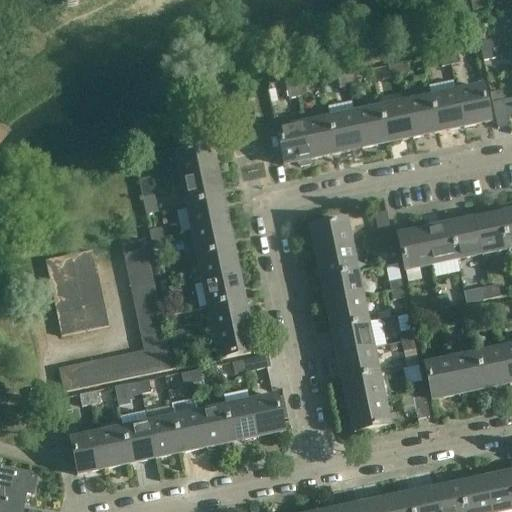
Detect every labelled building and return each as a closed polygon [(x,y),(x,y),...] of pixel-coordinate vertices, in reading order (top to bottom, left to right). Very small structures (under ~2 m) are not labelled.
[(483,7),(481,0),(468,0),(471,10),(483,7)] [(490,38),(479,41),(481,51),(492,48),(490,38)] [(494,58),(492,48),(481,51),(483,61),(494,58)] [(447,54),(450,66),(460,64),(458,52),(447,54)] [(447,54),(439,56),(441,68),(450,66),(447,54)] [(396,65),(399,76),(409,74),(407,62),(396,65)] [(396,65),(388,66),(390,78),(399,76),(396,65)] [(346,75),(348,87),(358,85),(355,73),(346,75)] [(346,75),(336,77),(339,89),(348,87),(346,75)] [(295,86),(297,98),(307,96),(304,84),(295,86)] [(288,100),(297,98),(295,86),(285,88),(288,100)] [(482,87),(455,92),(463,128),(490,122),(482,87)] [(489,91),(491,101),(503,99),(501,89),(489,91)] [(430,98),(437,134),(463,128),(455,92),(430,98)] [(430,98),(404,103),(412,139),(437,134),(430,98)] [(503,99),(491,101),(497,128),(509,126),(503,99)] [(379,109),(387,144),(412,139),(404,103),(379,109)] [(379,109),(354,114),(361,150),(387,144),(379,109)] [(328,120),(336,155),(361,150),(354,114),(328,120)] [(328,120),(303,125),(310,161),(336,155),(328,120)] [(303,125),(276,131),(276,132),(265,134),(270,158),(281,156),(283,166),(297,163),(297,167),(300,168),(309,167),(311,164),(310,161),(303,125)] [(175,156),(180,182),(216,175),(210,148),(175,156)] [(180,182),(186,208),(222,200),(216,175),(180,182)] [(138,182),(140,191),(151,188),(149,179),(138,182)] [(153,199),(151,188),(140,191),(145,216),(156,214),(153,199)] [(186,208),(191,233),(227,225),(222,200),(186,208)] [(374,215),(380,241),(391,239),(385,212),(374,215)] [(511,213),(500,216),(507,251),(511,250),(511,213)] [(500,216),(474,221),(482,257),(507,251),(500,216)] [(310,229),(315,255),(351,247),(345,221),(310,229)] [(449,227),(456,262),(482,257),(474,221),(449,227)] [(191,233),(197,258),(233,251),(227,225),(191,233)] [(449,227),(423,232),(431,268),(456,262),(449,227)] [(149,231),(151,241),(163,239),(161,229),(149,231)] [(423,232),(397,238),(405,273),(431,268),(423,232)] [(151,241),(153,251),(165,248),(163,239),(151,241)] [(391,239),(380,241),(382,251),(393,248),(391,239)] [(122,246),(124,257),(146,252),(144,241),(122,246)] [(315,255),(321,280),(356,273),(351,247),(315,255)] [(197,258),(202,284),(238,277),(233,251),(197,258)] [(94,252),(70,257),(72,268),(96,263),(94,252)] [(124,257),(126,267),(149,262),(146,252),(124,257)] [(48,273),(72,268),(70,257),(46,262),(48,273)] [(126,267),(128,278),(151,273),(149,262),(126,267)] [(96,263),(72,268),(74,279),(98,274),(96,263)] [(48,273),(50,284),(74,279),(72,268),(48,273)] [(128,278),(131,288),(153,284),(151,273),(128,278)] [(321,280),(326,306),(362,298),(356,273),(321,280)] [(98,274),(74,279),(77,290),(100,285),(98,274)] [(202,284),(208,310),(244,302),(238,277),(202,284)] [(50,284),(53,295),(77,290),(74,279),(50,284)] [(402,290),(400,280),(389,282),(391,292),(402,290)] [(160,283),(162,292),(174,290),(172,281),(160,283)] [(131,288),(133,299),(155,294),(153,284),(131,288)] [(100,285),(77,290),(79,301),(103,296),(100,285)] [(498,288),(489,290),(491,302),(500,300),(498,288)] [(53,295),(55,306),(79,301),(77,290),(53,295)] [(162,292),(164,302),(176,300),(174,290),(162,292)] [(402,290),(391,292),(393,302),(404,299),(402,290)] [(480,292),(482,304),(491,302),(489,290),(480,292)] [(133,299),(135,310),(158,305),(155,294),(133,299)] [(103,296),(79,301),(81,312),(105,307),(103,296)] [(326,306),(332,331),(367,324),(362,298),(326,306)] [(447,298),(438,300),(440,312),(449,310),(447,298)] [(429,302),(431,314),(440,312),(438,300),(429,302)] [(55,306),(57,317),(81,312),(79,301),(55,306)] [(208,310),(213,335),(249,327),(244,302),(208,310)] [(412,306),(414,315),(425,312),(423,304),(412,306)] [(504,316),(502,304),(493,306),(495,318),(504,316)] [(135,310),(138,320),(160,316),(158,305),(135,310)] [(486,320),(495,318),(493,306),(483,308),(486,320)] [(105,307),(81,312),(83,323),(107,318),(105,307)] [(57,317),(59,328),(83,323),(81,312),(57,317)] [(453,326),(451,315),(442,316),(444,328),(453,326)] [(138,320),(140,331),(162,326),(160,316),(138,320)] [(435,330),(444,328),(442,316),(433,319),(435,330)] [(107,318),(83,323),(86,334),(110,329),(107,318)] [(83,323),(59,328),(62,339),(86,334),(83,323)] [(332,331),(337,357),(372,349),(367,324),(332,331)] [(140,331),(142,342),(165,337),(162,326),(140,331)] [(249,327),(213,335),(219,362),(255,354),(249,327)] [(400,333),(402,343),(414,341),(411,330),(400,333)] [(171,334),(173,343),(184,341),(183,331),(171,334)] [(150,376),(172,372),(165,337),(142,342),(144,352),(150,376)] [(173,343),(175,353),(187,351),(184,341),(173,343)] [(404,352),(416,350),(414,341),(402,343),(404,352)] [(511,348),(502,351),(510,386),(511,385),(511,348)] [(337,357),(342,382),(378,375),(372,349),(337,357)] [(477,356),(485,391),(510,386),(502,351),(477,356)] [(139,379),(150,376),(144,352),(134,354),(139,379)] [(128,381),(139,379),(134,354),(123,357),(128,381)] [(477,356),(452,361),(459,397),(485,391),(477,356)] [(118,383),(128,381),(123,357),(113,359),(118,383)] [(270,369),(268,357),(242,363),(244,374),(270,369)] [(107,385),(118,383),(113,359),(102,361),(107,385)] [(96,388),(107,385),(102,361),(91,364),(96,388)] [(452,361),(425,367),(432,403),(459,397),(452,361)] [(233,364),(235,376),(244,374),(242,363),(233,364)] [(86,390),(96,388),(91,364),(81,366),(86,390)] [(75,392),(86,390),(81,366),(70,368),(75,392)] [(65,395),(75,392),(70,368),(59,370),(65,395)] [(200,371),(191,373),(193,385),(203,383),(200,371)] [(193,385),(191,373),(181,375),(183,387),(193,385)] [(342,382),(348,408),(383,400),(378,375),(342,382)] [(150,382),(140,384),(143,396),(153,394),(150,382)] [(412,394),(424,391),(422,383),(410,385),(412,394)] [(143,396),(140,384),(131,386),(133,398),(143,396)] [(115,389),(119,409),(131,406),(126,387),(115,389)] [(418,421),(430,419),(424,391),(412,394),(418,421)] [(100,393),(89,395),(92,407),(102,404),(100,393)] [(92,407),(89,395),(80,397),(83,408),(92,407)] [(277,398),(250,404),(258,439),(285,434),(277,398)] [(389,428),(383,400),(348,408),(354,435),(389,428)] [(225,409),(233,445),(258,439),(250,404),(225,409)] [(172,410),(174,420),(182,455),(207,450),(200,414),(197,405),(172,410)] [(225,409),(200,414),(207,450),(233,445),(225,409)] [(121,421),(123,431),(131,466),(156,461),(149,425),(147,415),(121,421)] [(174,420),(149,425),(156,461),(182,455),(174,420)] [(123,431),(98,436),(105,472),(131,466),(123,431)] [(105,472),(98,436),(71,442),(78,477),(105,472)] [(511,484),(510,475),(484,480),(491,511),(507,511),(511,511),(511,484)] [(0,511),(21,511),(25,493),(33,495),(36,483),(0,476),(0,511)] [(459,486),(464,511),(491,511),(484,480),(459,486)] [(464,511),(459,486),(434,491),(438,511),(464,511)] [(408,496),(411,511),(438,511),(434,491),(408,496)] [(411,511),(408,496),(382,502),(384,511),(411,511)] [(356,507),(356,511),(384,511),(382,502),(356,507)]
